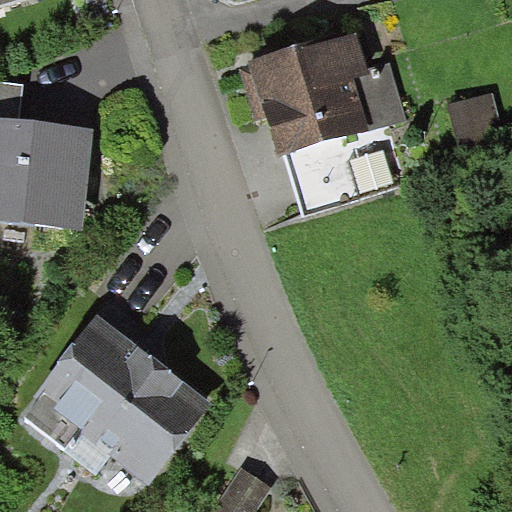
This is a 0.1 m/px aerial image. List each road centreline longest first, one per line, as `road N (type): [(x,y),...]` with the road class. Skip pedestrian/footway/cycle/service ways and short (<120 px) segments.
road 1 (residential): [(156,0),(289,379),(369,511)]
road 2 (unknown): [(166,31),(293,0)]
